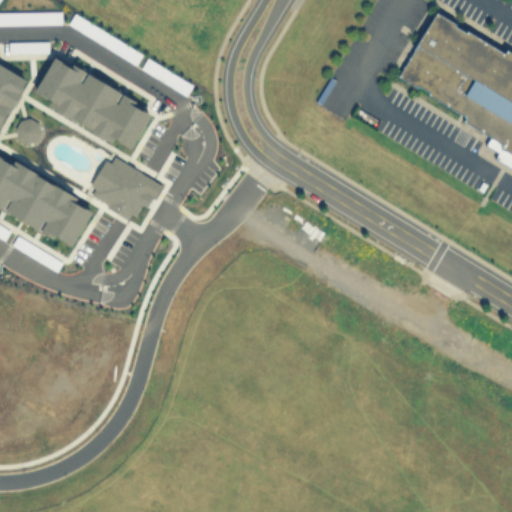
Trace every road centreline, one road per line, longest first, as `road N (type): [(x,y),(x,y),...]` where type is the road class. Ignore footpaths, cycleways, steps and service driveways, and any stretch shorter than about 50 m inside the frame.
road 1 (tertiary): [(274,155),(511,301)]
road 2 (tertiary): [(262,0),(233,52),(227,86),(242,135),(256,152),(274,155)]
road 3 (tertiary): [(274,155),(251,117),(244,85),(251,53),(281,0)]
